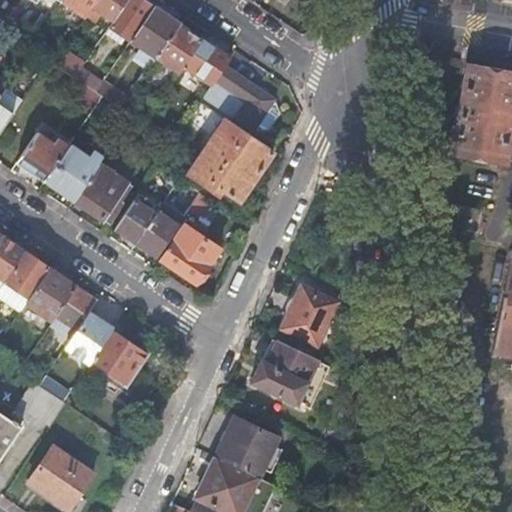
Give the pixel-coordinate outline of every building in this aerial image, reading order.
[(65,0),(65,1),(88,17),(89,16),(95,7),(99,0),(65,0)] [(116,21),(130,0),(99,0),(95,7),(104,13),(116,21)] [(133,39),(155,7),(151,4),(145,0),(130,0),(116,21),(112,26),(128,36),(133,39)] [(104,13),(95,7),(89,16),(97,22),(104,13)] [(160,58),(182,25),(163,12),(155,7),(133,39),(160,58)] [(163,60),(181,72),(185,65),(203,40),(184,27),(182,25),(160,58),(156,63),(159,65),(163,60)] [(128,36),(112,26),(108,32),(124,43),(128,36)] [(226,67),(231,59),(217,49),(203,40),(185,65),(214,85),(215,83),(226,67)] [(76,77),(83,68),(86,63),(66,49),(56,63),(76,77)] [(50,59),(40,53),(35,59),(45,66),(50,59)] [(511,121),(511,73),(467,66),(452,152),(505,163),(511,121)] [(235,118),(254,131),(275,100),(232,71),(226,67),(215,83),(214,85),(205,98),(235,118)] [(83,68),(76,77),(88,86),(97,92),(104,82),(83,68)] [(104,96),(124,110),(131,99),(105,81),(104,82),(97,92),(104,96)] [(97,92),(88,86),(79,99),(95,110),(104,96),(97,92)] [(0,107),(13,116),(17,111),(17,102),(8,96),(0,97),(0,96),(1,94),(0,92),(0,107)] [(275,100),(254,131),(270,131),(274,123),(279,115),(275,100)] [(0,135),(13,116),(0,107),(0,135)] [(129,139),(141,122),(133,116),(123,130),(121,133),(129,139)] [(266,163),(273,152),(254,139),(250,136),(228,120),(190,174),(219,194),(223,189),(241,200),(266,163)] [(55,145),(37,134),(18,162),(42,178),(46,181),(70,147),(59,140),(55,145)] [(91,158),(71,145),(70,147),(46,181),(68,196),(75,200),(100,164),(100,163),(104,158),(95,152),(91,158)] [(133,185),(100,163),(100,164),(75,200),(103,220),(112,205),(120,210),(122,207),(124,204),(122,202),(133,185)] [(200,217),(212,200),(202,193),(190,211),(200,217)] [(138,243),(157,214),(152,210),(155,205),(140,194),(117,228),(123,232),(138,243)] [(147,249),(158,257),(185,217),(165,203),(157,214),(138,243),(147,249)] [(112,205),(103,220),(110,224),(120,210),(112,205)] [(480,210),(459,206),(454,227),(476,232),(480,210)] [(211,271),(210,267),(217,255),(222,249),(186,225),(163,260),(198,284),(200,281),(205,281),(211,271)] [(0,289),(6,281),(25,252),(20,249),(3,237),(0,241),(0,289)] [(31,298),(51,269),(30,255),(25,252),(6,281),(10,283),(31,298)] [(511,253),(510,253),(493,352),(511,355),(511,253)] [(57,316),(77,287),(72,283),(51,269),(31,298),(28,303),(54,320),(57,316)] [(2,295),(23,310),(28,303),(31,298),(10,283),(2,295)] [(89,313),(98,301),(82,291),(77,287),(57,316),(78,330),(89,313)] [(304,287),(284,328),(317,345),(337,304),(315,293),(304,287)] [(94,317),(89,313),(78,330),(79,330),(74,337),(67,348),(90,363),(91,362),(113,330),(94,317)] [(79,330),(78,330),(57,316),(54,320),(53,322),(74,337),(79,330)] [(120,334),(113,330),(91,362),(127,386),(149,354),(120,334)] [(298,405),(319,360),(278,341),(267,362),(263,360),(258,370),(252,383),(298,405)] [(64,402),(71,392),(47,376),(40,386),(64,402)] [(50,428),(67,404),(64,402),(40,386),(34,382),(18,406),(50,428)] [(0,413),(0,459),(22,428),(18,425),(19,423),(14,420),(13,422),(0,413)] [(226,437),(216,458),(259,478),(279,436),(236,416),(226,437)] [(94,474),(53,446),(28,481),(49,495),(70,509),(94,474)] [(227,511),(263,511),(276,486),(259,478),(216,458),(204,484),(197,498),(227,511)]
